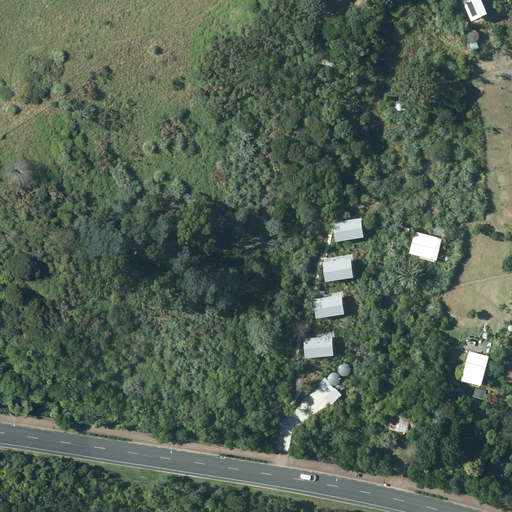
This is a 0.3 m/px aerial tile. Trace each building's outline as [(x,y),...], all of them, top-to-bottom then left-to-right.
[(462,2),(471,23),(487,16),(480,0),(467,0),(462,2)] [(471,51),(479,48),(477,43),(469,45),(471,51)] [(404,99),(393,101),(395,113),(406,112),(404,99)] [(328,229),(330,251),(363,248),(360,226),(328,229)] [(442,240),(415,233),(410,255),(420,257),(419,260),(436,264),(442,240)] [(318,267),(320,289),(353,286),(351,264),(318,267)] [(309,304),(311,326),(344,323),(341,301),(309,304)] [(303,344),(305,367),(337,364),(335,341),(303,344)] [(481,388),(488,358),(472,354),(469,364),(466,363),(461,383),(481,388)] [(395,410),(391,431),(407,434),(411,414),(395,410)]
